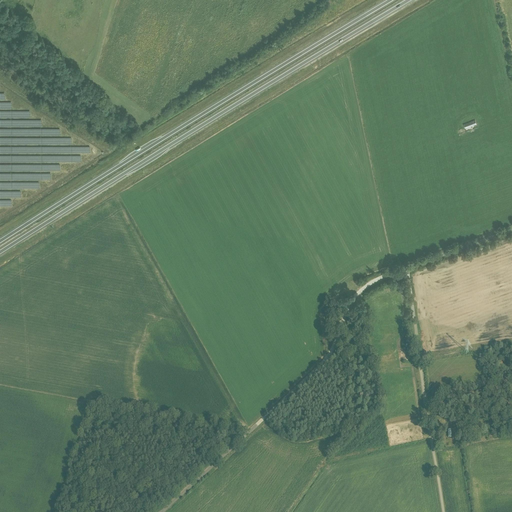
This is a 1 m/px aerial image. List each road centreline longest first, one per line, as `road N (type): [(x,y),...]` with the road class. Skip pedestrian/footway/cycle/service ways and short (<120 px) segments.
road 1 (trunk): [(0,251),(407,0)]
road 2 (trunk): [(391,0),(0,241)]
road 3 (unclassified): [(158,511),(328,353),(352,297),(403,269)]
road 4 (unclassified): [(440,511),(403,269)]
